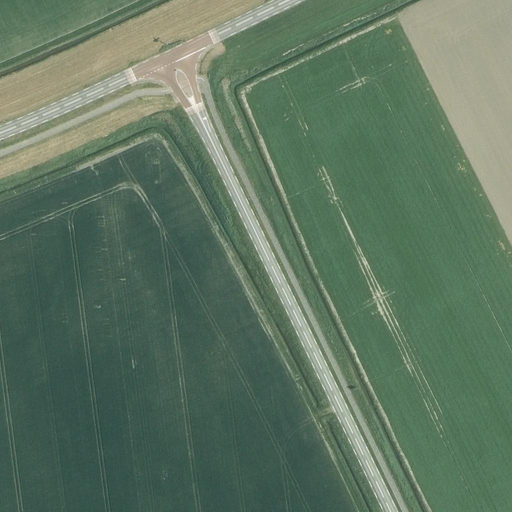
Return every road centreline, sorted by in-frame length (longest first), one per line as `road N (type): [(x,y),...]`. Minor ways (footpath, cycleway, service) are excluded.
road 1 (secondary): [(389,511),(197,115)]
road 2 (secondary): [(0,133),(161,61)]
road 3 (secondary): [(178,53),(290,0)]
